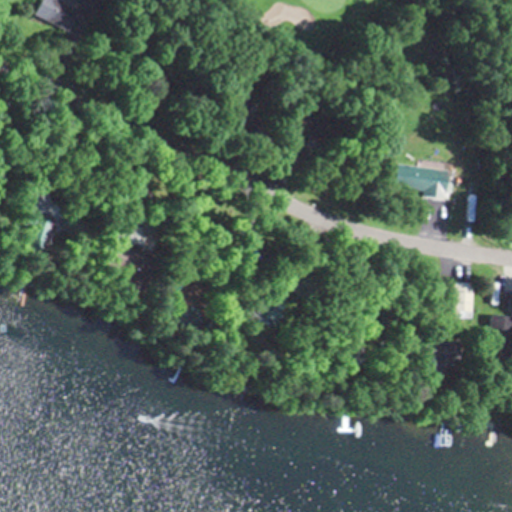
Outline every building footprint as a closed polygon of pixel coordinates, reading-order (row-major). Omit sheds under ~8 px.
[(36,0),(30,15),(65,31),(74,9),(54,0),(36,0)] [(235,108),(229,105),(225,114),(246,123),(256,101),(241,94),(235,108)] [(418,189),(417,195),(436,197),(440,168),(388,163),(386,185),(418,189)] [(45,216),(34,216),(34,206),(13,206),(13,233),(45,233),(45,216)] [(117,277),(129,256),(98,239),(86,261),(117,277)] [(190,290),(176,278),(164,291),(177,303),(190,290)] [(444,317),(464,317),(464,281),(444,281),(444,317)] [(435,340),(411,340),(411,364),(435,364),(435,340)]
